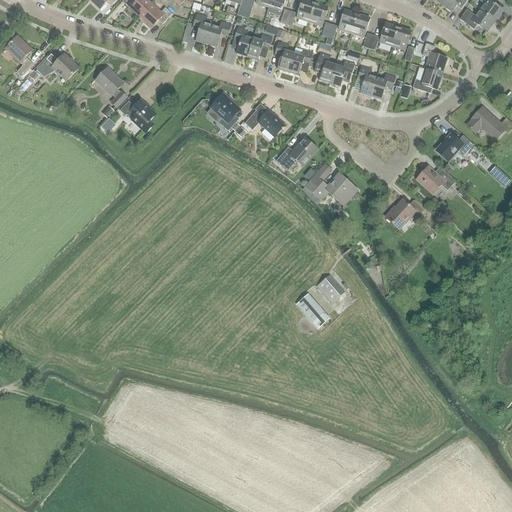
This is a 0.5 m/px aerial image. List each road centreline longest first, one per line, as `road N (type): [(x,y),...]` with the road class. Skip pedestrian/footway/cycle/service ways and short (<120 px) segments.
road 1 (residential): [(8,0),(49,21),(329,107)]
road 2 (residential): [(414,127),(412,158),(385,182),(329,134),(329,107)]
road 3 (residential): [(484,65),(423,22),(366,0)]
